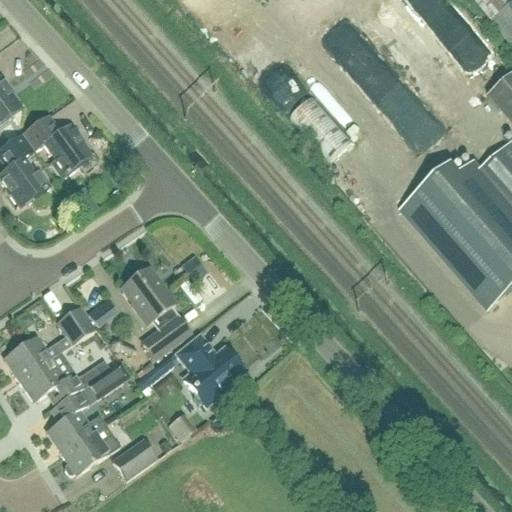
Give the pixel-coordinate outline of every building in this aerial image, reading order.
[(511,8),(510,10),(502,0),(471,0),(469,1),(490,27),(491,26),(511,52),(511,8)] [(0,129),(9,123),(7,121),(21,112),(0,82),(0,129)] [(511,89),(492,107),(511,129),(511,89)] [(314,102),(290,123),(331,169),(355,147),(314,102)] [(21,140),(33,158),(43,151),(53,166),(49,169),(61,185),(79,172),(77,170),(90,161),(69,131),(56,140),(44,123),(21,140)] [(23,165),(33,158),(21,140),(0,154),(0,161),(9,174),(0,180),(0,189),(17,213),(30,204),(31,205),(49,193),(38,177),(34,180),(23,165)] [(511,148),(481,174),(475,167),(460,180),(452,171),(402,215),(488,314),(511,293),(511,148)] [(50,209),(64,228),(75,220),(62,201),(50,209)] [(194,263),(181,273),(193,287),(205,277),(194,263)] [(175,321),(169,312),(174,308),(147,273),(119,293),(136,317),(135,318),(144,330),(154,323),(161,332),(141,347),(153,364),(190,338),(177,320),(175,321)] [(106,306),(86,320),(96,334),(116,320),(106,306)] [(93,335),(77,313),(66,321),(81,343),(93,335)] [(69,350),(70,351),(81,343),(66,321),(54,328),(63,341),(43,355),(35,342),(2,364),(17,385),(49,363),(59,357),(69,350)] [(214,361),(198,342),(175,361),(190,379),(182,385),(194,399),(191,403),(197,410),(201,409),(204,413),(232,391),(231,390),(243,380),(223,354),(214,361)] [(135,360),(136,356),(134,353),(122,348),(118,343),(105,350),(112,357),(119,356),(132,362),(135,360)] [(102,365),(77,382),(59,357),(49,363),(17,385),(32,407),(44,399),(52,412),(99,381),(109,375),(102,365)] [(141,397),(173,371),(167,363),(135,389),(141,397)] [(59,459),(103,430),(97,421),(86,429),(78,418),(129,383),(119,368),(109,375),(99,381),(52,412),(47,416),(56,429),(44,437),(59,459)] [(103,430),(59,459),(66,469),(63,471),(62,474),(66,480),(70,480),(73,478),(74,481),(117,451),(103,430)] [(124,488),(157,465),(143,444),(110,467),(124,488)] [(166,444),(165,445),(159,450),(165,458),(172,453),(166,444)]
